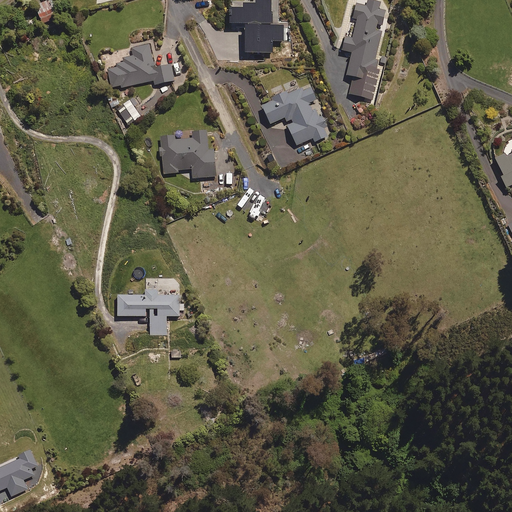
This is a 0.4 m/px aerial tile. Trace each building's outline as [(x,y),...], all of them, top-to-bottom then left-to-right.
[(246,55),(274,54),(274,44),(286,44),(285,27),(273,27),(273,0),(257,0),(257,5),(244,5),(244,9),(231,9),(231,25),(245,25),(246,55)] [(350,95),(373,100),(380,70),(378,70),(379,62),(376,61),(382,33),(376,32),(378,25),(383,26),(386,12),(379,10),(381,4),(369,1),(367,7),(356,5),(353,19),(358,20),(354,40),(346,38),(342,52),(353,54),(348,77),(354,78),(350,95)] [(54,8),(39,15),(43,24),(58,18),(54,8)] [(155,69),(150,45),(132,49),(134,57),(123,59),(124,63),(116,65),(117,68),(108,70),(112,88),(121,86),(122,89),(154,82),(155,86),(176,82),(172,65),(155,69)] [(315,143),(328,137),(325,130),(329,128),(324,116),(319,119),(316,110),(312,112),(309,104),(317,100),(312,88),(303,92),(301,89),(286,95),(286,94),(273,100),(274,102),(263,107),(271,125),(285,119),(297,147),(313,139),(315,143)] [(141,118),(132,103),(119,111),(129,126),(141,118)] [(208,132),(193,133),(194,139),(176,141),(176,137),(161,138),(163,175),(179,174),(179,171),(193,170),(194,179),(217,178),(215,151),(209,151),(208,132)] [(511,151),(496,159),(504,177),(502,178),(508,189),(511,186),(511,151)] [(158,297),(158,292),(145,292),(145,297),(119,297),(119,318),(151,318),(151,335),(167,335),(167,317),(180,317),(180,297),(158,297)] [(38,467),(31,451),(18,456),(20,460),(0,469),(0,492),(8,489),(12,498),(28,490),(24,481),(35,477),(32,470),(38,467)]
